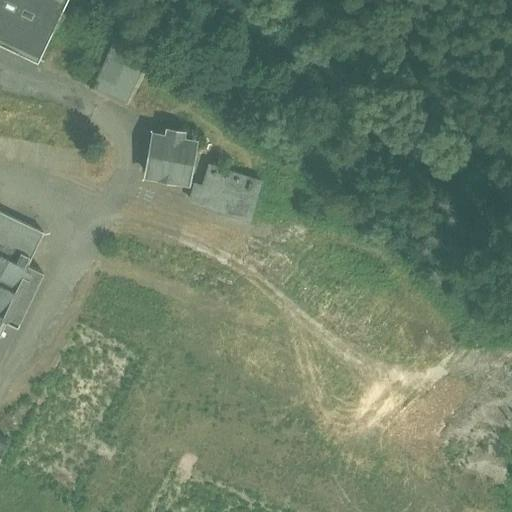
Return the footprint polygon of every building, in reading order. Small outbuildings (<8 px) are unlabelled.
[(68,0),(0,0),(0,40),(40,59),(68,0)] [(147,55),(117,41),(96,86),(127,100),(147,55)] [(170,128),(169,134),(156,132),(149,173),(162,175),(162,176),(175,179),(175,178),(190,180),(198,133),(170,128)] [(263,180),(212,163),(205,185),(197,183),(192,199),(251,218),(263,180)] [(45,232),(0,210),(0,249),(30,263),(45,232)] [(0,363),(43,272),(29,265),(30,263),(0,249),(0,363)]
